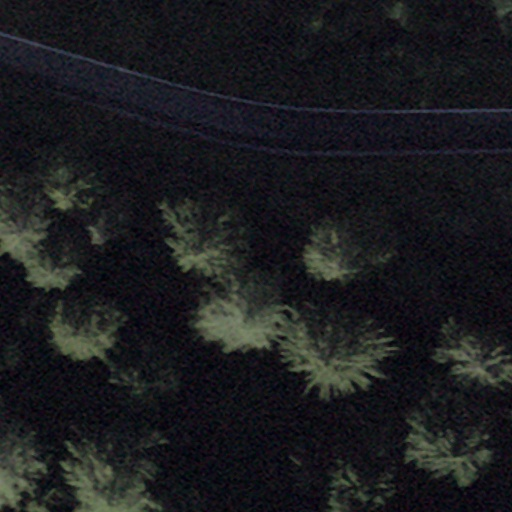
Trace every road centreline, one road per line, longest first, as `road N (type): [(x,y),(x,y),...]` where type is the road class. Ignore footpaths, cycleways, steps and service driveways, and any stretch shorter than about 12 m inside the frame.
road 1 (unclassified): [(0,43),(119,82),(260,114),(511,126)]
road 2 (track): [(343,511),(511,479)]
